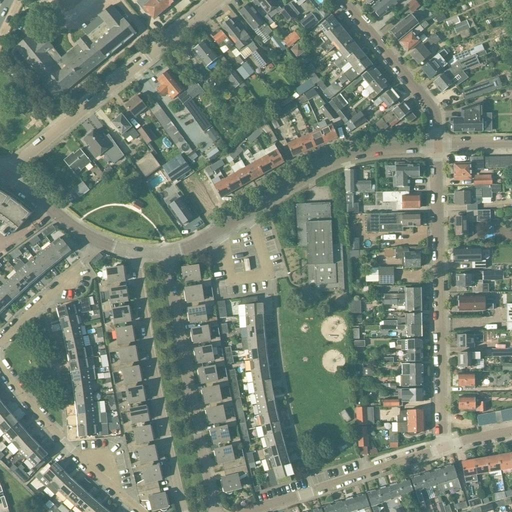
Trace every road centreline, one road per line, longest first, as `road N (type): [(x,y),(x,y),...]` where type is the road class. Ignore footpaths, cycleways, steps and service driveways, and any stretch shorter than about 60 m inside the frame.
road 1 (residential): [(442,447),(434,144)]
road 2 (residential): [(165,252),(195,245),(330,160),(434,144)]
road 3 (residential): [(11,173),(214,0)]
road 4 (residential): [(135,251),(184,511)]
road 5 (residential): [(213,511),(165,252)]
road 6 (residential): [(141,511),(66,444),(0,365)]
road 7 (residential): [(249,511),(442,447)]
road 8 (residential): [(434,144),(434,112),(346,0)]
road 9 (residential): [(0,345),(95,242)]
